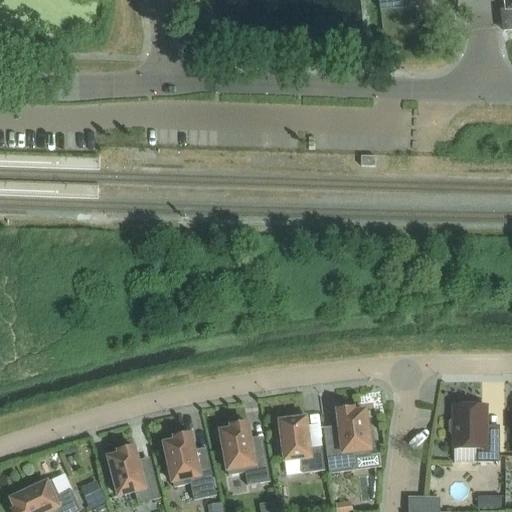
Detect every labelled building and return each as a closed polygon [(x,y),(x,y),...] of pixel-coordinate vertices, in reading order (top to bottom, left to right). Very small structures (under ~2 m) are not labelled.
[(379,0),(380,11),(410,9),(408,0),(379,0)] [(511,0),(504,0),(506,12),(502,12),(504,33),(511,31),(511,0)] [(364,173),(380,173),(380,162),(365,162),(364,173)] [(455,422),(451,422),(450,424),(450,434),(451,436),(455,436),(455,450),(476,450),(476,464),(500,464),(500,436),(486,436),(486,408),(455,408),(455,422)] [(342,446),(327,448),(330,476),(357,473),(355,459),(372,457),(371,449),(375,448),(373,433),(369,434),(366,413),(355,414),(355,410),(338,412),(342,446)] [(291,422),(281,423),(286,463),(301,461),(303,475),(326,472),(323,448),(311,450),(306,416),(291,418),(291,422)] [(233,431),(221,433),(229,478),(246,475),(248,488),(271,484),(266,456),(254,458),(248,425),(232,428),(233,431)] [(176,443),(165,446),(175,490),(191,486),(195,503),(218,498),(211,466),(199,469),(192,436),(175,440),(176,443)] [(120,457),(109,460),(119,499),(135,494),(138,506),(161,500),(155,477),(143,480),(135,449),(119,453),(120,457)] [(31,492),(12,501),(17,511),(15,511),(81,511),(72,491),(60,497),(53,482),(45,486),(43,482),(29,489),(31,492)] [(99,491),(82,499),(88,511),(105,504),(99,491)] [(502,510),(502,497),(478,498),(478,510),(502,510)]
